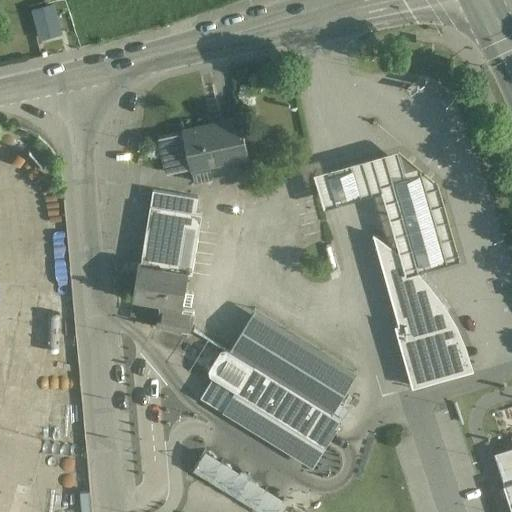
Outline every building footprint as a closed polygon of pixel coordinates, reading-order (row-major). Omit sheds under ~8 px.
[(240,117),(182,129),(183,131),(158,136),(166,172),(191,167),(191,168),(194,181),(213,177),(209,159),(228,155),(229,160),(248,156),(240,117)] [(403,138),(316,161),(326,197),(384,182),(400,240),(394,235),(375,222),(416,377),(478,360),(468,329),(444,288),(424,262),(423,262),(464,251),(443,173),(403,138)] [(198,197),(153,189),(150,205),(195,213),(198,197)] [(195,213),(150,205),(144,245),(195,253),(202,214),(195,213)] [(195,253),(144,245),(140,264),(139,264),(133,297),(161,301),(157,323),(191,329),(194,310),(182,308),(182,303),(190,305),(192,292),(184,291),(188,272),(192,273),(195,253)] [(357,371),(255,308),(229,350),(251,364),(252,363),(332,412),(357,371)] [(332,412),(252,363),(251,364),(229,350),(213,376),(235,390),(222,410),(314,467),(342,419),(332,412)] [(235,390),(213,376),(200,397),(222,410),(235,390)] [(511,446),(496,451),(505,482),(503,482),(511,510),(511,446)] [(207,448),(195,470),(269,511),(277,511),(288,494),(207,448)]
